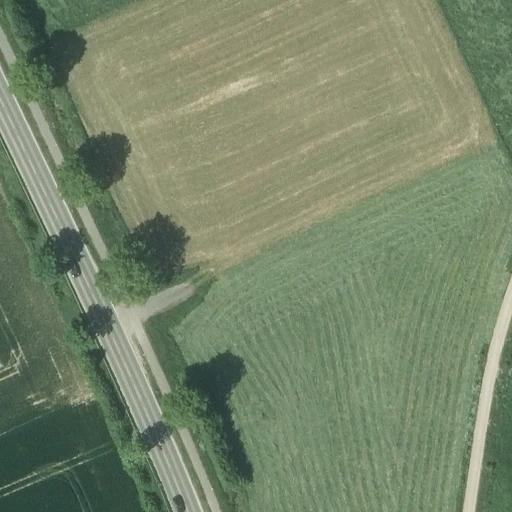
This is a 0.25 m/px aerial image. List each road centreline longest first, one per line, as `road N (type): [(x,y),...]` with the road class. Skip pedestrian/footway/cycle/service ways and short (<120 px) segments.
road 1 (secondary): [(186,511),(0,91)]
road 2 (track): [(511,365),(489,511)]
